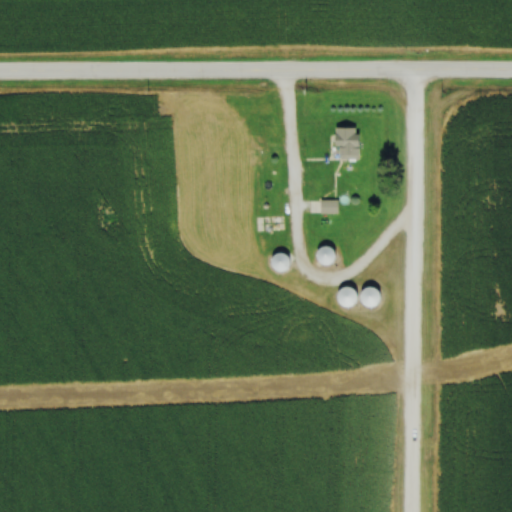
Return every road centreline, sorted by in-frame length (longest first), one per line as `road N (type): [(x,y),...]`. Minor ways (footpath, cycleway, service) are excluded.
road 1 (tertiary): [(412,511),(415,73)]
road 2 (tertiary): [(415,73),(0,74)]
